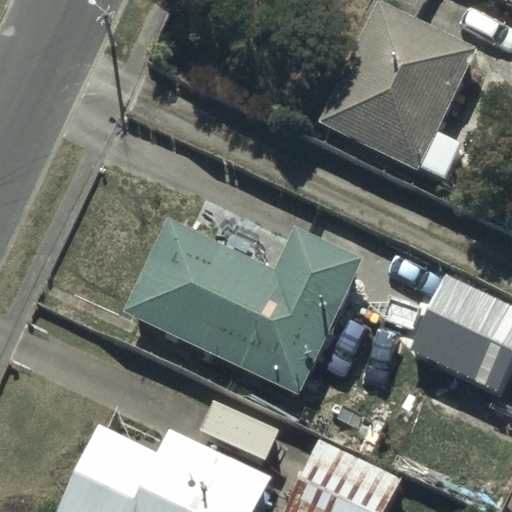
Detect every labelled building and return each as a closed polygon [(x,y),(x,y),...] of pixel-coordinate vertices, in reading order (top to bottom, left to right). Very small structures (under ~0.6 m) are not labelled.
[(480,59),(379,16),(322,138),(450,197),(468,158),(440,145),(480,59)] [(302,410),(365,271),(299,241),(278,285),(168,235),(125,329),(302,410)] [(511,364),(511,305),(444,274),(409,350),(499,392),(511,364)] [(223,400),(201,444),(270,479),(292,435),(223,400)] [(111,441),(74,511),(270,511),(279,496),(170,444),(160,464),(111,441)] [(397,511),(408,491),(323,446),(289,511),(397,511)]
